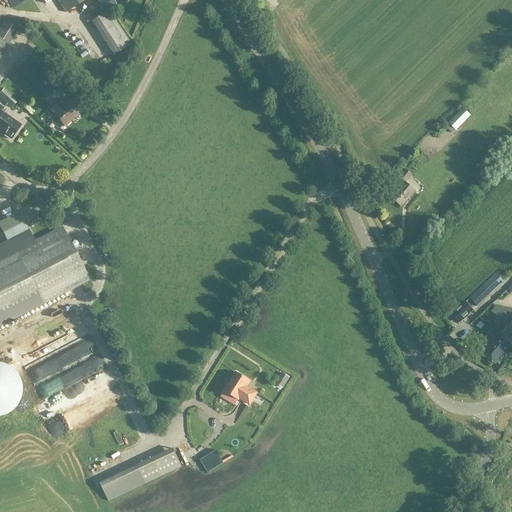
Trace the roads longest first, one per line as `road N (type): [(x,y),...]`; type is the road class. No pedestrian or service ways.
road 1 (track): [(339,186),(310,204),(170,431),(156,437),(146,432),(82,310),(101,268),(67,182)]
road 2 (tertiary): [(490,405),(457,408),(429,387),(327,163),(225,0)]
